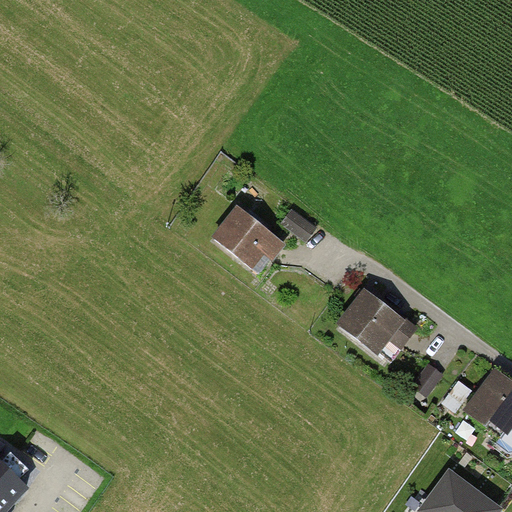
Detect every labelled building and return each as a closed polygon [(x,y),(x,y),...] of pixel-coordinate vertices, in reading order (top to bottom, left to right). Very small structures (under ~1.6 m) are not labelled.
[(292,240),(249,205),(223,237),(266,272),(292,240)] [(295,211),(286,222),(309,238),(317,226),(295,211)] [(413,332),(367,294),(338,329),(385,367),(413,332)] [(428,367),(413,388),(429,399),(444,378),(428,367)] [(511,388),(496,377),(472,411),(511,438),(511,388)] [(459,383),(442,407),(457,417),(474,393),(459,383)] [(0,511),(3,511),(28,487),(0,460),(0,511)] [(495,511),(452,478),(425,511),(495,511)]
